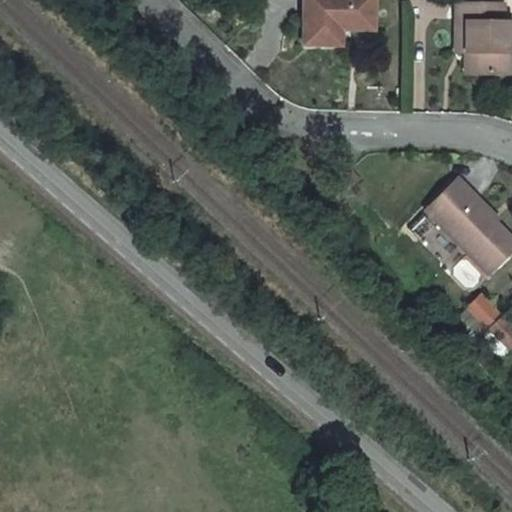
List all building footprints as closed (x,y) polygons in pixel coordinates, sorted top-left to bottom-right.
[(373,0),(303,0),(303,45),(341,45),(341,30),(373,30),(373,0)] [(501,4),(457,3),(457,23),(466,23),(466,53),(475,54),(475,75),(510,75),(510,12),(501,11),(501,4)] [(466,23),(457,23),(456,53),(466,53),(466,23)] [(475,54),(466,53),(466,75),(475,75),(475,54)] [(332,157),(323,165),(339,180),(348,172),(332,157)] [(476,198),(457,178),(425,211),(489,276),(511,253),(511,238),(495,222),(474,201),(476,198)] [(498,219),(476,198),(474,201),(495,222),(498,219)] [(489,328),(500,317),(479,296),(468,307),(489,328)] [(489,328),(468,307),(458,317),(478,338),(487,330),(489,328)] [(511,345),(511,326),(502,316),(490,329),(510,348),(511,345)] [(487,330),(482,335),(502,356),(508,350),(487,330)]
